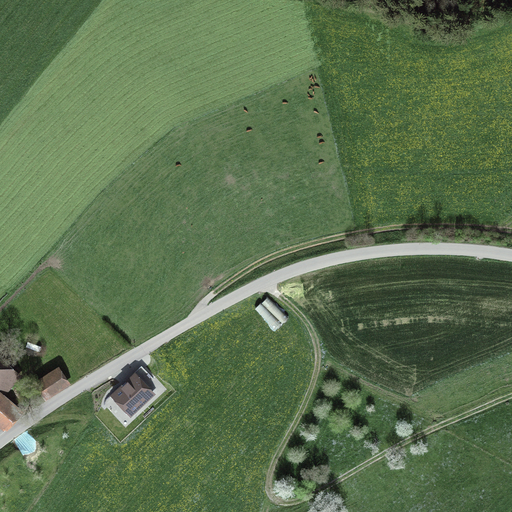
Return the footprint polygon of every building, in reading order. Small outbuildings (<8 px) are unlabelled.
[(43,343),(33,336),(24,349),(35,356),(43,343)] [(21,349),(11,341),(2,352),(11,360),(21,349)] [(24,378),(0,357),(0,431),(5,436),(28,410),(10,394),(24,378)] [(68,385),(56,367),(29,386),(42,403),(68,385)] [(155,397),(134,373),(105,399),(127,423),(155,397)]
